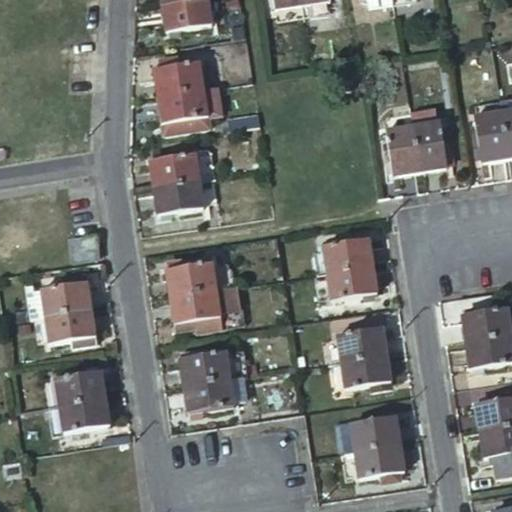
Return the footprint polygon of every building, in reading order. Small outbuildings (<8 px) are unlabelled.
[(206,0),(162,6),(166,32),(212,27),(210,15),(225,13),(223,0),(206,0)] [(269,0),(273,20),(298,16),(295,0),(269,0)] [(295,0),(298,16),(328,12),(325,0),(295,0)] [(203,60),(157,66),(161,93),(207,87),(203,62),(203,60)] [(203,62),(207,87),(219,85),(216,60),(203,62)] [(376,105),(405,104),(405,64),(375,64),(376,105)] [(207,87),(161,93),(165,121),(211,114),(211,111),(223,110),(219,85),(207,87)] [(472,117),(478,162),(505,159),(498,113),(497,101),(473,104),(475,116),(472,117)] [(415,173),(443,169),(442,162),(447,161),(445,144),(439,145),(436,122),(432,122),(430,109),(407,112),(415,173)] [(511,110),(498,113),(505,159),(511,157),(511,110)] [(388,176),(415,173),(407,112),(382,116),(384,131),(381,131),(388,176)] [(151,162),(155,189),(215,180),(220,179),(216,143),(209,138),(202,139),(204,158),(196,159),(196,154),(151,162)] [(155,189),(159,216),(205,209),(204,204),(219,202),(215,180),(155,189)] [(69,241),(72,261),(97,258),(93,237),(69,241)] [(322,247),(326,273),(372,266),(368,239),(322,247)] [(167,271),(171,296),(216,289),(235,286),(233,268),(227,261),(167,271)] [(326,273),(330,301),(376,294),(372,266),(326,273)] [(45,317),(90,310),(85,283),(79,284),(78,277),(63,279),(64,286),(41,290),(41,293),(36,294),(35,290),(29,291),(33,319),(39,318),(45,317)] [(171,296),(175,324),(220,318),(216,289),(171,296)] [(511,306),(462,315),(466,342),(511,335),(511,334),(511,306)] [(49,344),(94,336),(90,310),(45,317),(49,344)] [(336,334),(340,362),(386,355),(382,327),(336,334)] [(466,342),(470,369),(511,361),(511,338),(511,335),(466,342)] [(226,351),(181,358),(186,385),(230,379),(226,351)] [(340,362),(344,389),(390,382),(386,355),(340,362)] [(55,379),(59,406),(105,399),(100,372),(55,379)] [(230,379),(186,385),(190,413),(234,407),(234,402),(246,401),(243,377),(230,379)] [(59,406),(63,434),(109,427),(105,399),(59,406)] [(511,399),(476,406),(480,433),(511,427),(511,399)] [(350,425),(354,452),(400,444),(396,418),(350,425)] [(511,427),(480,433),(484,460),(511,455),(511,427)] [(354,452),(358,480),(404,473),(400,444),(354,452)]
